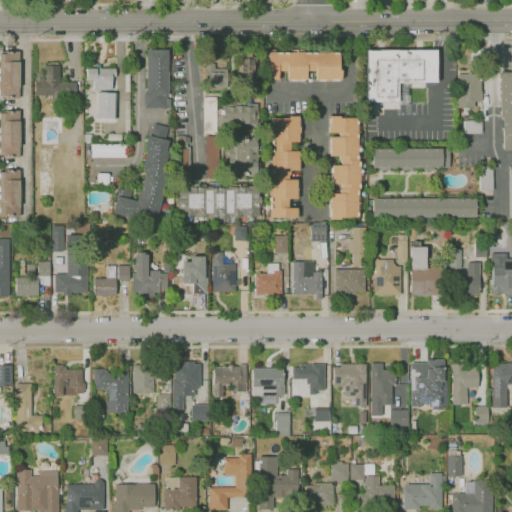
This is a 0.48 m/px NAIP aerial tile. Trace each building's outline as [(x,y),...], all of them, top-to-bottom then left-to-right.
[(146,50),(145,106),(171,107),(171,98),(168,98),(168,50),(146,50)] [(437,50),(365,50),(365,102),(402,102),(402,79),(437,79),(437,50)] [(0,51),(18,51),(19,96),(0,96),(0,51)] [(341,51),(269,52),(270,80),(279,80),(279,71),(284,71),(284,81),(306,81),(305,70),(315,70),(315,80),(342,80),(341,51)] [(240,82),(254,82),(254,58),(240,58),(240,82)] [(218,60),(204,60),(205,87),(226,87),(225,67),(219,68),(218,60)] [(33,96),(74,96),(74,84),(61,84),(61,65),(42,66),(43,84),(33,84),(33,96)] [(87,68),(112,68),(112,87),(94,87),(94,82),(87,82),(87,68)] [(511,71),(511,148),(507,149),(506,118),(500,116),(499,72),(511,71)] [(460,74),(459,108),(475,108),(475,103),(481,103),(481,80),(477,80),(477,74),(460,74)] [(115,92),(114,117),(95,117),(96,92),(115,92)] [(205,96),(206,181),(227,181),(226,96),(205,96)] [(256,104),(222,103),(221,125),(256,125),(256,104)] [(0,112),(19,112),(19,157),(0,157),(0,112)] [(39,116),(62,115),(62,131),(59,131),(59,142),(40,143),(39,116)] [(355,116),(357,217),(329,217),(329,194),(339,193),(339,187),(331,187),(330,165),(338,165),(338,157),(329,155),(328,117),(355,116)] [(271,119),(271,219),(299,219),(299,208),(290,208),(290,199),(298,199),(298,180),(291,180),(291,170),(300,170),(300,153),(290,153),(290,141),(301,141),(301,119),(271,119)] [(464,134),(482,134),(482,121),(464,121),(464,134)] [(145,133),(174,143),(148,221),(114,210),(118,197),(136,203),(147,170),(141,168),(146,152),(139,150),(145,133)] [(189,177),(187,136),(175,136),(177,177),(189,177)] [(92,157),(126,157),(126,143),(92,143),(92,157)] [(233,146),(233,166),(251,166),(251,146),(233,146)] [(371,165),(450,166),(450,149),(372,148),(371,165)] [(53,149),(54,196),(41,196),(40,149),(53,149)] [(479,166),(479,191),(491,190),(491,166),(479,166)] [(0,169),(19,169),(20,213),(0,213),(0,169)] [(98,174),(108,174),(108,185),(98,185),(98,174)] [(175,215),(257,216),(257,190),(176,189),(175,215)] [(371,199),(474,198),(474,216),(371,218),(371,199)] [(311,223),(327,223),(327,238),(312,239),(311,223)] [(366,226),(367,267),(353,267),(353,255),(348,255),(348,241),(354,240),(353,227),(366,226)] [(235,227),(235,240),(244,240),(244,228),(235,227)] [(398,233),(398,259),(406,259),(407,233),(398,233)] [(274,235),(273,250),(289,250),(289,235),(274,235)] [(0,296),(8,296),(7,238),(0,237),(0,296)] [(474,243),(474,256),(485,256),(485,243),(474,243)] [(411,247),(411,294),(439,294),(439,273),(426,273),(425,246),(411,247)] [(459,249),(459,270),(450,270),(450,249),(459,249)] [(214,252),(214,292),(236,292),(236,266),(224,266),(224,255),(214,252)] [(160,269),(159,292),(151,292),(151,297),(133,296),(135,253),(147,254),(146,269),(160,269)] [(491,253),(492,289),(511,288),(511,262),(506,262),(506,253),(491,253)] [(207,254),(207,291),(174,292),(174,280),(182,280),(182,264),(190,264),(190,254),(207,254)] [(292,261),(292,293),(320,293),(320,271),(315,271),(315,260),(292,261)] [(372,261),(393,260),(394,267),(400,266),(401,293),(376,294),(375,277),(372,277),(372,261)] [(60,262),(38,262),(38,274),(60,274),(60,262)] [(480,263),(480,293),(457,294),(457,279),(466,279),(466,263),(480,263)] [(278,264),(278,293),(257,294),(256,278),(263,278),(263,264),(278,264)] [(85,265),(86,292),(74,293),(72,266),(85,265)] [(128,279),(128,265),(116,265),(116,279),(128,279)] [(105,266),(105,278),(116,278),(117,266),(105,266)] [(332,270),(364,270),(364,293),(332,293),(332,270)] [(67,276),(66,292),(55,291),(56,275),(67,276)] [(17,279),(38,279),(38,294),(18,294),(17,279)] [(92,293),(116,293),(116,280),(93,280),(92,293)] [(210,363),(245,363),(246,391),(229,391),(229,384),(223,384),(223,396),(210,396),(210,363)] [(372,363),(371,416),(382,416),(382,404),(391,404),(391,371),(382,371),(382,363),(372,363)] [(446,367),(428,367),(428,363),(410,363),(412,407),(447,406),(446,367)] [(511,363),(491,364),(492,396),(505,395),(505,386),(511,386),(511,363)] [(0,364),(11,364),(11,385),(0,385),(0,364)] [(55,364),(54,395),(62,395),(63,381),(67,382),(67,387),(74,387),(74,392),(84,393),(85,371),(65,370),(65,364),(55,364)] [(200,364),(174,365),(174,397),(195,396),(195,382),(200,382),(200,364)] [(292,365),(324,364),(324,390),(317,390),(317,395),(309,395),(309,384),(292,384),(292,365)] [(451,388),(479,388),(479,364),(451,364),(451,388)] [(332,365),(365,365),(366,407),(356,407),(356,396),(346,396),(345,387),(333,387),(332,365)] [(252,367),(282,367),(282,394),(276,394),(276,405),(257,405),(257,395),(252,395),(252,367)] [(93,369),(125,368),(126,412),(105,412),(105,391),(93,391),(93,369)] [(133,370),(133,393),(153,393),(153,369),(133,370)] [(14,382),(14,430),(44,430),(44,415),(32,415),(32,383),(14,382)] [(169,410),(169,394),(156,393),(156,409),(169,410)] [(191,419),(207,420),(207,406),(192,405),(191,419)] [(73,406),(73,419),(87,419),(87,406),(73,406)] [(473,423),(486,423),(486,406),(473,406),(473,423)] [(304,410),(328,409),(329,428),(314,429),(314,417),(305,417),(304,410)] [(288,412),(274,412),(274,435),(288,435),(288,412)] [(390,412),(407,412),(407,427),(391,428),(390,412)] [(229,447),(241,446),(241,438),(229,438),(229,447)] [(91,439),(90,456),(107,456),(107,440),(91,439)] [(160,445),(159,463),(175,464),(175,445),(160,445)] [(449,451),(448,476),(462,476),(463,451),(449,451)] [(257,457),(257,508),(277,508),(277,457),(257,457)] [(226,459),(245,458),(246,495),(223,496),(223,508),(208,509),(208,487),(235,486),(234,474),(226,474),(226,459)] [(330,480),(346,480),(346,463),(330,464),(330,480)] [(351,480),(364,480),(364,464),(351,464),(351,480)] [(15,469),(15,510),(38,510),(38,511),(57,511),(57,470),(38,470),(38,475),(30,475),(30,469),(15,469)] [(441,472),(441,510),(430,511),(430,504),(419,505),(420,509),(404,509),(404,484),(428,484),(428,486),(430,486),(430,472),(441,472)] [(195,478),(195,509),(164,509),(164,489),(178,489),(178,478),(195,478)] [(490,478),(491,511),(473,511),(464,511),(450,511),(450,493),(474,492),(473,479),(490,478)] [(66,511),(66,483),(101,483),(101,511),(81,511),(66,511)] [(155,483),(114,484),(114,511),(130,511),(130,507),(156,507),(155,483)] [(307,483),(331,483),(332,507),(307,507),(307,483)] [(377,486),(395,486),(395,503),(377,503),(377,486)]
